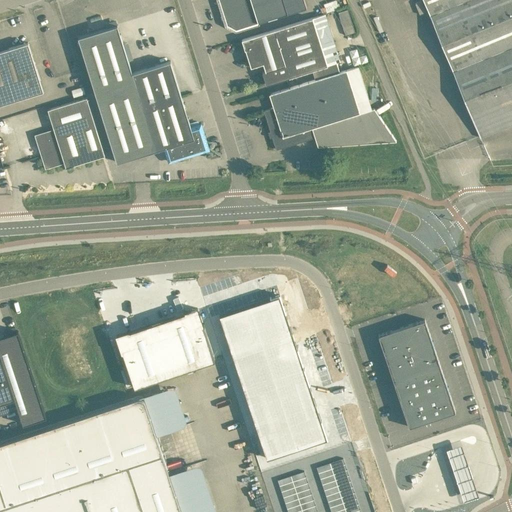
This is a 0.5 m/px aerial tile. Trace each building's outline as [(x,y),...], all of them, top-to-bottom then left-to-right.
[(304,0),(219,0),(228,24),(236,28),(258,21),(258,22),(306,7),(304,0)] [(337,8),(339,8),(336,0),(333,0),(324,3),(327,12),(337,8)] [(511,0),(425,0),(465,97),(464,97),(480,137),(511,123),(511,0)] [(421,1),(416,3),(420,14),(425,12),(421,1)] [(348,8),(338,12),(346,35),(355,31),(348,8)] [(315,79),(340,71),(337,62),(341,61),(325,13),(313,17),(242,39),(245,48),(242,49),(247,57),(248,56),(251,66),(263,62),(266,70),(262,71),(266,84),(312,69),(315,79)] [(117,161),(155,149),(165,146),(169,161),(208,149),(201,124),(191,127),(171,60),(132,72),(118,24),(78,36),(117,161)] [(28,41),(0,50),(0,103),(44,90),(28,41)] [(274,107),(270,108),(264,110),(276,149),(315,137),(312,127),(360,112),(355,94),(347,69),(340,71),(315,79),(269,93),(274,107)] [(83,86),(72,89),(74,97),(85,93),(83,86)] [(35,133),(42,155),(46,167),(65,162),(66,166),(104,154),(105,155),(87,96),(48,108),(54,127),(35,133)] [(397,141),(374,107),(360,112),(312,127),(315,137),(318,146),(397,141)] [(280,294),(219,314),(231,350),(292,330),(280,294)] [(198,308),(118,335),(135,387),(215,360),(198,308)] [(379,334),(394,380),(409,426),(456,410),(425,318),(379,334)] [(304,366),(292,330),(231,350),(243,386),(304,366)] [(0,402),(15,397),(0,350),(0,402)] [(243,386),(255,422),(315,402),(304,366),(243,386)] [(0,511),(182,511),(169,472),(156,433),(145,400),(144,397),(141,396),(138,396),(0,441),(0,511)] [(267,457),(327,437),(315,402),(255,422),(267,457)] [(460,439),(446,444),(463,496),(478,491),(460,439)] [(343,457),(330,461),(332,467),(345,462),(343,457)] [(330,461),(317,465),(318,471),(332,467),(330,461)] [(334,472),(347,468),(345,462),(332,467),(334,472)] [(320,477),(334,472),(332,467),(318,471),(320,477)] [(334,472),(336,478),(349,474),(347,468),(334,472)] [(293,479),(306,475),(304,469),(291,474),(293,479)] [(322,482),(336,478),(334,472),(320,477),(322,482)] [(278,478),(280,484),(293,479),(291,474),(278,478)] [(351,479),(349,474),(336,478),(337,484),(351,479)] [(306,475),(293,479),(295,485),(308,481),(306,475)] [(337,484),(336,478),(322,482),(324,488),(337,484)] [(281,489),(295,485),(293,479),(280,484),(281,489)] [(337,484),(339,489),(353,485),(351,479),(337,484)] [(297,491),(310,486),(308,481),(295,485),(297,491)] [(337,484),(324,488),(326,494),(339,489),(337,484)] [(283,495),(297,491),(295,485),(281,489),(283,495)] [(354,491),(353,485),(339,489),(341,495),(354,491)] [(312,492),(310,486),(297,491),(298,496),(312,492)] [(326,494),(328,499),(341,495),(339,489),(326,494)] [(298,496),(297,491),(283,495),(285,501),(298,496)] [(341,495),(343,501),(356,496),(354,491),(341,495)] [(314,498),(312,492),(298,496),(300,502),(314,498)] [(343,501),(341,495),(328,499),(330,505),(343,501)] [(298,496),(285,501),(287,507),(300,502),(298,496)] [(345,506),(358,502),(356,496),(343,501),(345,506)] [(302,508),(315,504),(314,498),(300,502),(302,508)] [(343,501),(330,505),(332,511),(345,506),(343,501)] [(287,507),(288,511),(289,511),(302,508),(300,502),(287,507)] [(346,511),(347,511),(360,508),(358,502),(345,506),(346,511)]
